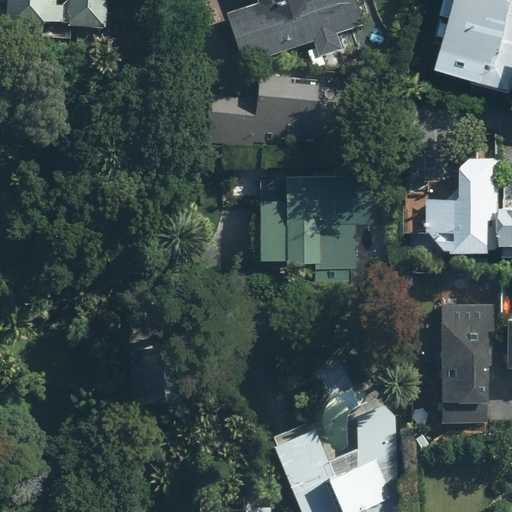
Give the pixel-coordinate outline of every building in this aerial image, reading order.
[(92,0),(61,0),(62,6),(46,5),(46,0),(0,0),(0,24),(43,28),(43,22),(62,23),(61,26),(91,28),(91,26),(92,0)] [(316,55),(337,49),(331,31),(356,23),(348,0),(248,0),(249,3),(217,14),(232,62),(310,37),(316,55)] [(507,89),(511,72),(511,0),(452,0),(433,68),(507,89)] [(349,104),(314,101),(315,81),(250,76),(248,99),(196,95),(193,140),(256,145),(256,140),(310,144),(311,137),(346,139),(349,104)] [(458,161),(458,200),(426,200),(426,255),(486,254),(486,219),(492,219),(492,161),(458,161)] [(344,177),(278,178),(279,202),(251,202),(252,262),(280,262),(280,265),(309,264),(309,282),(346,281),(345,261),(352,261),(351,201),(344,201),(344,177)] [(511,211),(497,211),(497,252),(511,252),(511,211)] [(481,306),(433,306),(431,421),(479,422),(481,306)] [(290,511),(355,511),(357,511),(356,511),(396,511),(393,495),(416,485),(382,398),(263,448),(290,511)]
